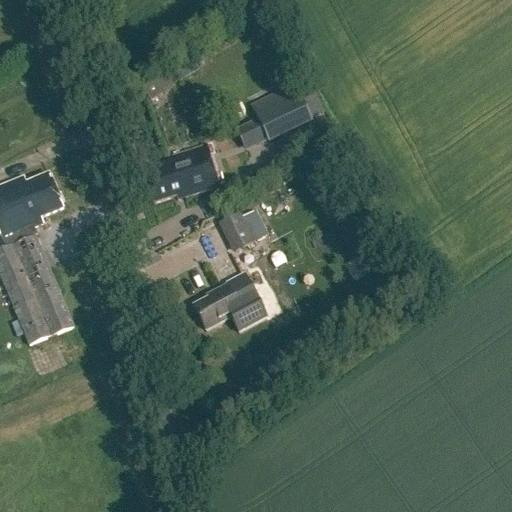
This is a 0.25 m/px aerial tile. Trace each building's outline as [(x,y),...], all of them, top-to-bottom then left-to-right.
[(257,124),(267,143),(311,121),(297,93),(252,114),(257,124)] [(141,176),(151,207),(175,199),(176,203),(217,190),(203,148),(171,158),(172,161),(158,166),(159,170),(141,176)] [(22,178),(0,187),(0,238),(5,250),(0,252),(0,281),(28,348),(72,329),(30,230),(42,225),(40,220),(62,211),(48,176),(25,186),(22,178)] [(267,239),(255,213),(243,219),(241,215),(220,225),(234,254),(267,239)] [(239,275),(227,282),(241,308),(253,302),(239,275)] [(227,287),(215,293),(217,296),(192,309),(204,333),(242,314),(227,287)] [(312,341),(318,350),(328,343),(322,334),(312,341)]
